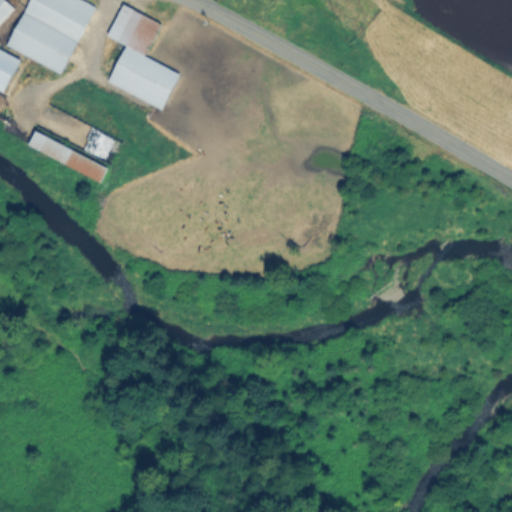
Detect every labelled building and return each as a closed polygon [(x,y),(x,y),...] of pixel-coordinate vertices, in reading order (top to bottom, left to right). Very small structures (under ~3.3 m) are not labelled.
[(0,0),(0,20),(13,7),(4,0),(0,0)] [(26,0),(5,45),(61,72),(94,4),(84,0),(26,0)] [(124,43),(106,82),(162,108),(179,72),(144,56),(160,22),(121,4),(106,35),(124,43)] [(19,57),(0,47),(0,90),(3,91),(19,57)] [(101,180),(108,165),(34,130),(27,145),(101,180)]
